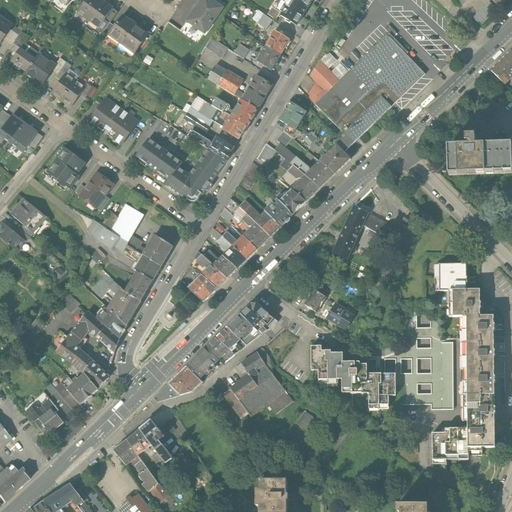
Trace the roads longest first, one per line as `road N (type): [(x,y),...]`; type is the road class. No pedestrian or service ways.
road 1 (secondary): [(139,388),(393,144)]
road 2 (residential): [(202,226),(338,0)]
road 3 (residential): [(139,388),(125,369),(126,353),(202,226)]
road 4 (secondary): [(9,511),(139,388)]
road 5 (residential): [(202,226),(63,127)]
road 6 (residential): [(393,144),(511,263)]
road 7 (secondary): [(393,144),(511,26)]
